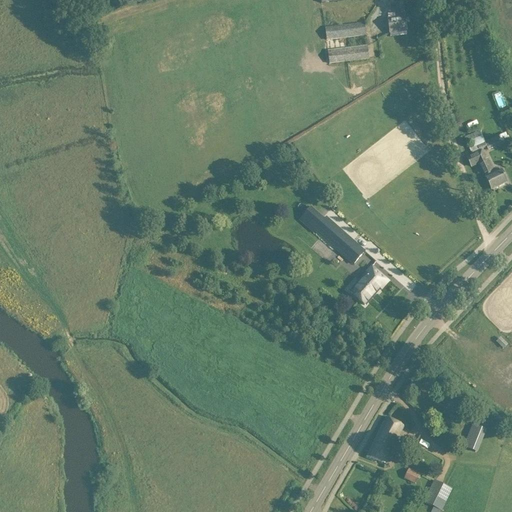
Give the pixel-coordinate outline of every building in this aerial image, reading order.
[(388,19),(390,33),(407,31),(406,25),(407,25),(407,23),(406,23),(403,3),(397,4),(398,14),(395,15),(396,19),(388,19)] [(325,28),(327,40),(366,35),(365,23),(325,28)] [(328,51),(329,63),(369,58),(368,47),(328,51)] [(501,110),(507,107),(501,92),(494,95),(501,110)] [(507,183),(503,174),(501,170),(494,173),(488,158),(485,159),(481,149),(486,147),(488,150),(500,145),(497,137),(485,142),(480,131),(474,133),(468,136),(473,147),(469,149),(472,155),(467,158),(472,167),(479,163),(492,190),(507,183)] [(508,136),(507,136),(506,133),(499,136),(500,139),(499,140),(501,143),(509,140),(508,136)] [(326,218),(316,230),(315,231),(319,234),(353,264),(365,252),(326,218)] [(381,290),(389,281),(372,266),(364,275),(366,277),(352,293),(351,293),(365,305),(380,288),(381,290)] [(366,457),(375,461),(385,466),(404,426),(386,417),(366,457)] [(478,453),(486,431),(472,425),(463,447),(478,453)] [(408,470),(404,479),(414,484),(419,475),(408,470)] [(441,511),(452,490),(434,481),(423,502),(433,507),(430,511),(439,511),(440,511),(441,511)]
